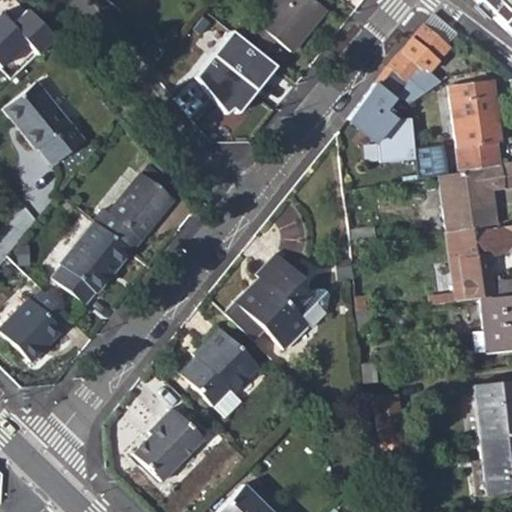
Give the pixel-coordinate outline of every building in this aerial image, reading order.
[(14,0),(0,0),(0,7),(7,15),(19,4),(14,0)] [(274,0),(240,41),(260,57),(273,40),(289,53),(322,11),(308,0),(274,0)] [(511,0),(474,0),(511,35),(511,0)] [(425,22),(451,43),(459,32),(433,12),(425,22)] [(448,46),(422,24),(386,67),(406,84),(397,94),(408,103),(438,83),(439,81),(427,71),(448,46)] [(232,54),(194,100),(228,127),(275,69),(261,58),(260,57),(240,41),(232,35),(224,46),(232,54)] [(498,143),(490,80),(445,86),(457,174),(497,168),(494,143),(498,143)] [(34,150),(36,147),(50,165),(80,141),(33,82),(1,109),(34,150)] [(346,119),(375,142),(376,162),(412,160),(410,119),(395,120),(384,111),(393,100),(373,84),(346,119)] [(416,147),(418,174),(446,171),(444,144),(416,147)] [(511,165),(497,168),(500,188),(511,186),(511,165)] [(500,188),(497,168),(457,174),(436,177),(443,232),(446,231),(481,227),(492,225),(488,190),(500,188)] [(101,210),(91,222),(127,251),(170,199),(138,174),(106,214),(101,210)] [(82,305),(92,293),(93,294),(127,251),(91,222),(57,264),(59,266),(49,278),(82,305)] [(511,225),(482,230),(481,227),(446,231),(455,301),(478,299),(511,295),(511,278),(489,281),(486,255),(511,251),(511,225)] [(375,241),(373,227),(345,231),(347,245),(375,241)] [(292,282),(297,276),(272,251),(251,272),(256,278),(248,286),(246,284),(230,300),(280,348),(304,323),(308,326),(322,312),(324,293),(318,287),(310,288),(304,294),(292,282)] [(26,299),(0,325),(0,335),(28,363),(59,331),(57,328),(67,317),(40,291),(29,301),(26,299)] [(511,295),(478,299),(481,331),(483,352),(483,354),(511,351),(511,295)] [(231,395),(257,368),(216,328),(200,343),(205,347),(193,359),(192,357),(178,372),(192,384),(189,387),(210,407),(222,419),(238,401),(231,395)] [(470,332),(472,353),(483,352),(481,331),(470,332)] [(192,357),(193,359),(205,347),(200,343),(189,354),(192,357)] [(361,384),(375,382),(372,362),(359,363),(361,384)] [(175,374),(189,387),(192,384),(178,372),(175,374)] [(511,379),(470,385),(476,440),(511,435),(511,379)] [(401,448),(394,396),(372,398),(377,451),(388,449),(401,448)] [(274,410),(282,417),(290,409),(283,402),(274,410)] [(159,482),(201,438),(170,408),(146,432),(149,434),(130,454),(159,482)] [(511,435),(476,440),(479,463),(482,496),(511,492),(511,435)] [(388,449),(377,451),(372,451),(374,463),(390,461),(388,449)] [(469,464),(473,497),(482,496),(479,463),(469,464)] [(372,480),(375,511),(383,511),(380,479),(372,480)] [(268,511),(240,484),(211,511),(268,511)]
